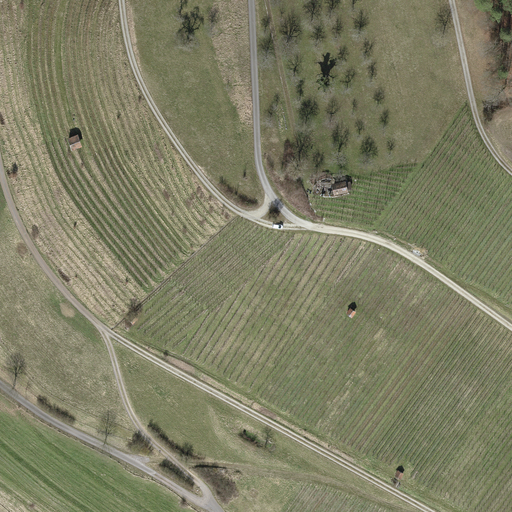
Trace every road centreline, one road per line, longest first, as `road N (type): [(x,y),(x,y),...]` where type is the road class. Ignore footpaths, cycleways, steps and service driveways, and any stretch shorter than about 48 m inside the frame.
road 1 (track): [(511,327),(379,240),(266,222),(217,194),(144,88),(121,0)]
road 2 (track): [(102,328),(430,511)]
road 3 (track): [(0,163),(34,250),(102,328),(130,411),(177,461)]
road 4 (track): [(251,0),(262,175),(280,205),(307,225)]
road 5 (track): [(177,461),(329,483),(403,511)]
road 6 (track): [(452,0),(481,129),(511,171)]
road 7 (track): [(266,0),(303,174)]
road 8 (track): [(0,383),(131,459)]
